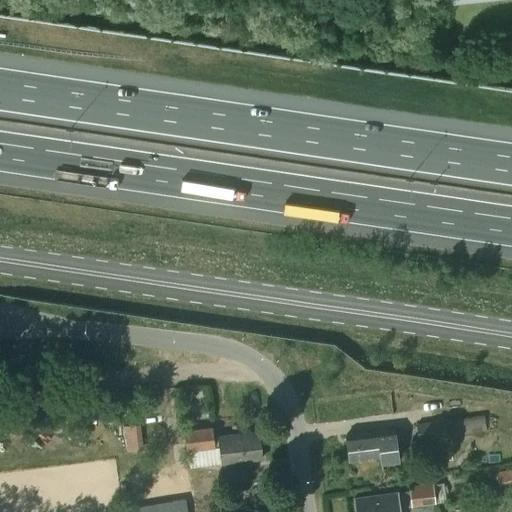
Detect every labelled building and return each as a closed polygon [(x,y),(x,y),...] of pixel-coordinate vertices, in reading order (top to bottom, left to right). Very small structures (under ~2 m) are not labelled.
[(379,351),(326,360),(332,392),(385,383),(379,351)] [(444,419),(416,423),(418,439),(446,435),(444,419)] [(140,426),(124,428),(126,452),(142,450),(140,426)] [(211,426),(183,430),(185,449),(213,446),(211,426)] [(393,429),(344,435),(348,460),(379,456),(380,464),(398,462),(397,454),(396,450),(393,429)] [(256,430),(217,435),(220,463),(260,458),(256,430)] [(511,468),(496,472),(498,483),(511,480),(511,468)] [(408,491),(353,498),(354,511),(399,511),(398,506),(434,502),(432,484),(408,487),(408,491)] [(177,510),(165,511),(186,511),(185,501),(176,502),(177,510)]
